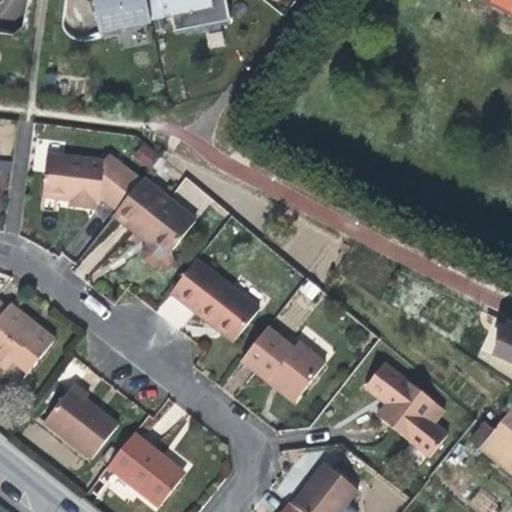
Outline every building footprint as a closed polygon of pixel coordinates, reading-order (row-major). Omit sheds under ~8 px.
[(94,0),(101,33),(153,22),(147,0),(94,0)] [(147,0),(153,22),(169,19),(165,1),(164,0),(147,0)] [(171,0),(165,1),(169,19),(174,18),(177,34),(233,23),(228,0),(171,0)] [(511,0),(483,0),(508,13),(511,3),(511,0)] [(144,143),(133,155),(149,168),(159,155),(144,143)] [(78,200),(78,207),(95,209),(96,202),(99,203),(99,201),(104,161),(48,154),(44,197),(71,200),(78,200)] [(104,161),(99,201),(107,202),(118,210),(142,180),(109,155),(104,161)] [(118,210),(115,215),(144,239),(147,234),(149,236),(152,238),(143,251),(145,259),(158,270),(167,268),(172,262),(170,253),(196,221),(144,178),(142,180),(118,210)] [(198,259),(171,293),(205,319),(234,342),(259,309),(220,279),(221,277),(198,259)] [(311,280),(299,287),(308,302),(321,295),(311,280)] [(178,331),(191,315),(169,296),(155,312),(178,331)] [(0,365),(7,370),(13,363),(28,375),(56,339),(31,320),(11,303),(8,307),(0,300),(0,365)] [(511,325),(508,323),(493,357),(511,365),(511,325)] [(274,376),(300,397),(326,363),(299,342),(294,348),(268,327),(242,361),(269,382),(274,376)] [(445,411),(384,364),(365,388),(379,399),(381,396),(392,404),(380,419),(392,428),(430,458),(448,435),(434,424),(445,411)] [(295,403),(300,397),(274,376),(269,382),(280,391),(295,403)] [(90,394),(75,383),(45,422),(92,459),(120,424),(98,408),(86,398),(90,394)] [(511,415),(509,413),(479,450),(511,476),(511,475),(511,415)] [(134,433),(108,466),(159,507),(185,473),(163,456),(134,433)] [(465,451),(460,447),(455,453),(460,458),(465,451)] [(281,511),(341,511),(348,504),(359,490),(324,462),(300,494),(292,505),(289,502),(281,511)]
